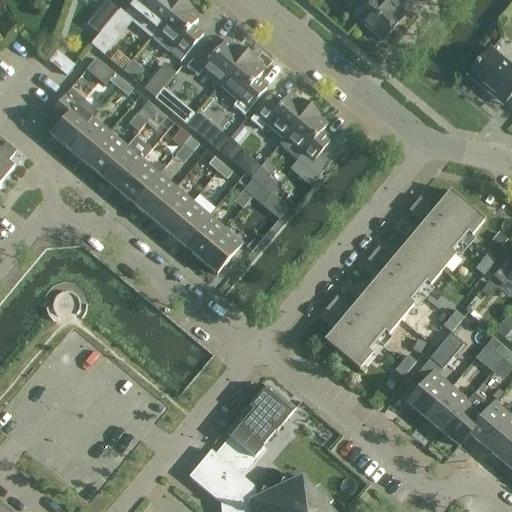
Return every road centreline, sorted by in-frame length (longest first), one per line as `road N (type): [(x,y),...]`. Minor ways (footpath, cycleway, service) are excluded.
road 1 (residential): [(245,349),(423,145)]
road 2 (residential): [(441,503),(245,349)]
road 3 (residential): [(245,349),(75,214),(47,218)]
road 4 (residential): [(423,145),(252,0)]
road 5 (residential): [(115,511),(245,349)]
